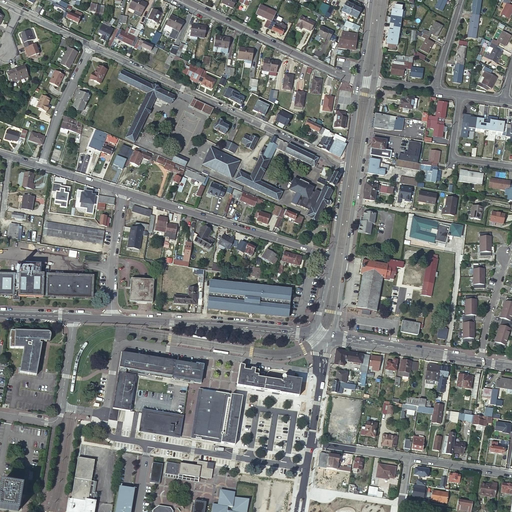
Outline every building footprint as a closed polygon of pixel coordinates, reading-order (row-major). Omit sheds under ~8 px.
[(61,0),(49,0),(56,3),(55,6),(58,7),(57,9),(61,12),(63,9),(65,10),(68,3),(61,0)] [(141,1),(139,0),(133,0),(130,6),(137,10),(141,1)] [(236,1),(234,0),(223,0),(222,4),(233,9),(236,1)] [(446,0),(437,0),(433,9),(441,13),(446,0)] [(471,15),(478,16),(480,0),(471,0),(470,15),(471,15)] [(506,0),(504,3),(508,5),(502,16),(510,20),(511,16),(511,7),(510,6),(511,3),(506,0)] [(148,4),(141,1),(137,10),(135,13),(142,16),(148,4)] [(342,12),(349,16),(354,6),(346,3),(342,12)] [(318,12),(325,16),(329,7),(322,4),(318,12)] [(264,27),(268,29),(273,20),(273,19),(277,12),(260,5),(256,14),(268,20),(264,27)] [(349,16),(357,20),(361,10),(354,6),(349,16)] [(390,9),(389,16),(400,18),(401,11),(400,11),(399,11),(400,7),(393,6),(392,10),(390,9)] [(325,16),(329,18),(333,9),(329,7),(325,16)] [(82,13),(76,10),(74,15),(68,12),(66,16),(78,22),(82,13)] [(162,13),(153,10),(149,20),(157,23),(162,13)] [(126,16),(122,15),(120,23),(117,27),(120,28),(121,29),(124,23),(126,16)] [(467,33),(475,34),(478,16),(471,15),(471,19),(469,18),(467,33)] [(178,19),(171,16),(165,29),(172,32),(174,28),(178,19)] [(301,16),(297,25),(302,28),(303,26),(311,31),(315,23),(301,16)] [(388,23),(388,27),(397,28),(397,25),(399,25),(400,18),(389,16),(389,18),(387,18),(386,23),(388,23)] [(184,22),(178,19),(174,28),(180,31),(184,22)] [(273,20),(268,29),(282,35),(286,26),(281,24),(282,23),(273,19),(273,20)] [(108,23),(103,20),(102,24),(101,23),(96,32),(101,35),(100,38),(103,40),(106,36),(108,37),(111,29),(108,27),(110,23),(108,23)] [(425,30),(423,34),(427,35),(429,37),(431,34),(437,37),(442,28),(434,23),(429,32),(425,30)] [(351,29),(357,32),(360,27),(354,24),(352,26),(351,29)] [(199,26),(191,25),(189,39),(197,40),(197,36),(199,26)] [(206,27),(199,26),(197,36),(205,37),(206,27)] [(117,27),(107,47),(110,49),(110,48),(114,40),(115,37),(120,28),(117,27)] [(334,33),(322,27),(318,36),(327,40),(327,38),(331,40),(334,33)] [(387,29),(386,36),(397,38),(398,31),(396,31),(397,28),(388,27),(387,29)] [(126,31),(121,29),(120,28),(115,37),(118,39),(117,40),(131,46),(132,45),(136,37),(129,33),(126,31)] [(21,38),(20,38),(23,48),(31,45),(29,40),(32,39),(29,30),(19,33),(21,38)] [(494,40),(492,44),(497,47),(500,43),(505,47),(511,37),(503,32),(497,42),(494,40)] [(358,49),(359,36),(343,34),(343,40),(341,40),(340,50),(351,51),(351,49),(358,49)] [(423,34),(422,37),(425,39),(420,48),(428,53),(433,43),(427,40),(429,37),(427,35),(423,34)] [(386,36),(385,43),(387,43),(386,47),(394,49),(394,44),(396,44),(397,38),(386,36)] [(213,52),(220,53),(222,39),(215,38),(213,52)] [(156,48),(138,39),(134,46),(133,49),(135,50),(136,49),(139,51),(141,47),(150,52),(149,53),(153,54),(156,48)] [(220,53),(228,54),(230,40),(222,39),(220,53)] [(31,45),(23,48),(24,52),(26,52),(27,57),(37,53),(34,44),(31,45)] [(185,45),(182,44),(178,53),(177,56),(182,58),(183,57),(180,56),(185,45)] [(492,44),(490,47),(494,49),(490,56),(486,54),(484,57),(496,64),(502,53),(496,50),(497,47),(492,44)] [(78,51),(69,47),(60,64),(69,69),(78,51)] [(456,65),(462,66),(465,48),(457,47),(454,64),(456,65)] [(237,58),(244,59),(246,50),(239,49),(237,58)] [(251,65),(252,61),(254,52),(246,50),(244,59),(244,63),(251,65)] [(173,59),(175,56),(170,54),(168,59),(167,59),(165,62),(170,65),(173,59)] [(198,66),(191,63),(182,58),(177,56),(175,55),(175,56),(173,59),(185,65),(182,74),(187,76),(186,78),(197,83),(204,69),(203,68),(198,66)] [(262,70),(269,71),(271,62),(263,60),(262,70)] [(403,68),(407,69),(408,62),(404,61),(404,62),(393,61),(393,64),(391,74),(402,75),(403,68)] [(269,71),(276,72),(278,63),(271,62),(269,71)] [(407,69),(411,70),(410,76),(419,78),(421,69),(411,67),(411,62),(408,62),(407,69)] [(17,78),(27,75),(23,65),(19,67),(18,66),(14,67),(17,78)] [(452,83),(460,84),(462,66),(456,65),(455,68),(454,68),(452,83)] [(94,74),(91,80),(100,84),(107,70),(98,66),(94,74)] [(8,82),(17,78),(14,67),(8,69),(9,71),(5,72),(8,82)] [(224,74),(221,77),(226,80),(229,76),(230,69),(226,68),(225,75),(224,74)] [(63,74),(54,70),(48,82),(57,86),(63,74)] [(132,76),(122,71),(118,80),(147,94),(125,139),(134,143),(156,98),(170,105),(175,96),(132,76)] [(491,89),(497,79),(491,75),(485,72),(482,77),(481,77),(479,80),(479,82),(477,85),(486,90),(487,87),(491,89)] [(292,76),(285,74),(282,89),(290,90),(292,76)] [(201,85),(211,90),(215,80),(206,76),(201,85)] [(221,77),(218,84),(223,86),(226,80),(221,77)] [(321,80),(313,79),(311,94),(319,95),(321,80)] [(228,86),(223,97),(240,105),(243,98),(238,96),(240,92),(228,86)] [(267,100),(273,103),(276,98),(272,97),(273,89),(271,89),(269,96),(267,100)] [(78,92),(75,98),(77,99),(76,102),(75,101),(72,107),(74,109),(79,112),(82,112),(89,98),(78,92)] [(258,96),(252,93),(251,92),(245,105),(246,105),(252,108),(258,96)] [(305,93),(297,92),(295,107),(303,108),(305,93)] [(50,100),(42,95),(36,107),(46,112),(49,106),(47,106),(50,100)] [(333,98),(325,96),(324,104),(323,111),(331,112),(333,98)] [(411,110),(412,109),(413,99),(406,97),(405,101),(400,100),(399,108),(403,108),(402,112),(408,113),(408,109),(411,110)] [(267,100),(263,107),(269,110),(273,103),(267,100)] [(202,103),(197,101),(194,108),(210,116),(214,108),(202,103)] [(433,115),(431,115),(431,121),(437,121),(437,118),(443,118),(444,119),(446,107),(436,106),(435,117),(433,117),(433,115)] [(291,117),(280,112),(276,121),(287,126),(291,117)] [(306,119),(302,117),(295,114),(293,119),(303,124),(306,119)] [(374,120),(372,128),(374,128),(387,130),(387,127),(393,128),(393,127),(394,121),(388,120),(389,116),(376,114),(375,120),(374,120)] [(346,118),(345,117),(337,116),(336,123),(335,123),(334,127),(342,128),(343,126),(345,126),(346,118)] [(77,128),(79,123),(65,118),(63,122),(77,128)] [(461,130),(474,132),(475,129),(476,118),(469,118),(469,120),(462,119),(461,130)] [(476,118),(475,129),(482,131),(482,129),(485,129),(486,123),(483,122),(483,119),(476,118)] [(223,122),(218,120),(216,125),(215,125),(213,128),(214,129),(214,130),(225,135),(229,127),(222,124),(223,122)] [(321,126),(316,124),(315,123),(308,120),(305,125),(323,134),(323,133),(328,135),(329,133),(330,134),(331,131),(330,131),(321,126)] [(433,129),(432,136),(441,138),(442,132),(443,128),(443,126),(442,126),(443,122),(437,121),(431,121),(426,120),(426,123),(425,128),(433,129)] [(486,123),(485,129),(489,130),(489,131),(496,132),(497,122),(490,121),(490,123),(486,123)] [(83,124),(79,122),(79,123),(77,128),(63,122),(61,128),(67,130),(81,135),(83,124)] [(497,122),(496,132),(495,135),(505,137),(505,136),(506,133),(507,126),(504,125),(504,123),(497,122)] [(18,136),(7,132),(4,140),(7,141),(8,140),(16,143),(18,136)] [(44,137),(31,132),(29,141),(42,145),(44,137)] [(250,138),(245,135),(242,143),(245,145),(244,147),(253,151),(258,139),(251,136),(250,138)] [(118,140),(108,136),(105,142),(101,153),(111,157),(114,148),(108,146),(110,143),(114,145),(118,142),(118,140)] [(303,151),(273,136),(270,142),(274,144),(273,147),(275,148),(314,167),(316,163),(318,158),(303,151)] [(101,153),(105,142),(93,138),(88,150),(86,154),(92,156),(93,152),(100,155),(101,153)] [(346,144),(335,139),(334,141),(327,138),(326,140),(323,139),(320,144),(323,146),(322,148),(340,157),(346,144)] [(372,138),(369,155),(390,159),(391,151),(385,150),(386,140),(372,138)] [(238,146),(227,141),(223,148),(234,153),(238,146)] [(419,170),(420,165),(420,163),(418,163),(421,143),(409,141),(407,152),(404,152),(403,154),(399,153),(398,160),(396,160),(395,166),(419,170)] [(274,144),(270,142),(267,148),(264,156),(270,159),(275,148),(273,147),(274,144)] [(118,169),(123,171),(124,167),(127,161),(131,150),(127,149),(127,148),(122,145),(117,158),(117,157),(113,166),(119,168),(118,169)] [(150,164),(152,160),(149,158),(150,156),(146,154),(147,152),(136,147),(130,163),(138,166),(141,158),(148,161),(147,163),(150,164)] [(264,156),(267,148),(263,147),(259,155),(261,155),(251,177),(239,172),(235,180),(279,201),(283,193),(260,182),(270,159),(264,156)] [(240,162),(211,148),(203,165),(232,179),(240,162)] [(425,161),(424,166),(436,167),(437,163),(438,163),(439,152),(430,151),(428,162),(425,161)] [(159,156),(154,154),(152,160),(150,164),(150,165),(153,166),(155,162),(156,163),(159,157),(159,156)] [(176,154),(172,161),(175,163),(185,167),(188,160),(176,154)] [(159,157),(156,163),(167,167),(165,170),(172,173),(172,172),(175,165),(162,159),(159,157)] [(369,159),(367,173),(384,176),(385,170),(387,170),(388,165),(378,163),(379,161),(369,159)] [(175,164),(175,165),(172,172),(177,174),(176,178),(175,178),(174,183),(179,185),(187,169),(175,164)] [(424,166),(424,169),(427,170),(426,181),(435,183),(436,179),(439,180),(440,173),(437,173),(437,171),(435,171),(436,167),(424,166)] [(461,170),(460,179),(482,182),(483,174),(466,172),(466,170),(461,170)] [(200,173),(196,172),(195,174),(189,171),(186,176),(203,184),(206,179),(199,176),(200,173)] [(340,175),(335,172),(333,176),(330,175),(327,180),(330,182),(329,183),(335,186),(336,185),(340,175)] [(34,174),(24,173),(22,187),(34,189),(34,184),(32,184),(34,174)] [(400,177),(399,184),(405,185),(416,187),(417,180),(400,177)] [(296,206),(297,205),(297,204),(300,205),(304,197),(309,199),(312,191),(314,188),(309,186),(309,184),(301,180),(300,181),(295,179),(290,189),(296,193),(291,203),(296,206)] [(326,182),(319,179),(317,183),(327,187),(328,186),(325,185),(326,182)] [(490,179),(488,188),(511,190),(511,184),(509,184),(509,183),(506,183),(507,181),(490,179)] [(230,182),(228,185),(234,188),(241,191),(243,187),(230,182)] [(223,197),(227,188),(212,183),(208,193),(219,197),(220,196),(223,197)] [(61,185),(53,184),(51,193),(55,193),(54,205),(60,206),(61,203),(67,204),(68,195),(69,195),(70,188),(64,187),(64,190),(60,190),(61,187),(61,185)] [(365,184),(362,200),(373,201),(374,201),(378,202),(380,193),(391,195),(392,188),(365,184)] [(196,196),(200,198),(205,188),(201,186),(196,196)] [(400,186),(398,199),(405,200),(405,201),(409,202),(411,188),(400,186)] [(315,193),(312,191),(309,199),(304,197),(300,205),(310,211),(308,216),(318,221),(327,204),(329,205),(330,205),(331,205),(331,204),(332,204),(332,203),(332,202),(331,201),(329,200),(333,191),(324,187),(321,193),(316,190),(315,193)] [(235,190),(233,195),(241,198),(240,201),(255,207),(258,199),(235,190)] [(99,197),(83,194),(84,192),(77,191),(76,198),(80,199),(79,207),(86,208),(85,213),(93,214),(94,204),(97,205),(98,203),(99,197)] [(418,193),(417,202),(434,205),(435,196),(418,193)] [(233,195),(231,194),(231,196),(224,212),(227,213),(229,206),(233,195)] [(33,197),(23,196),(21,209),(31,210),(33,197)] [(115,199),(99,196),(98,203),(106,205),(114,206),(115,199)] [(447,198),(444,215),(454,216),(457,199),(447,198)] [(472,205),(470,218),(480,219),(482,207),(472,205)] [(282,208),(276,206),(272,216),(278,218),(280,214),(282,209),(282,208)] [(151,216),(151,211),(147,210),(147,211),(134,207),(132,210),(151,216)] [(282,209),(280,214),(284,215),(284,216),(289,218),(295,220),(294,222),(301,225),(302,222),(304,218),(282,209)] [(151,216),(132,210),(132,213),(150,219),(151,217),(151,216)] [(358,227),(358,232),(369,234),(371,223),(373,223),(374,219),(374,218),(373,218),(373,217),(373,216),(373,215),(373,214),(373,213),(374,213),(363,211),(362,222),(359,225),(358,227)] [(491,212),(490,221),(503,224),(505,214),(491,212)] [(270,216),(261,213),(258,222),(266,224),(266,221),(268,222),(270,216)] [(284,215),(280,214),(278,218),(274,227),(279,229),(284,216),(284,215)] [(100,217),(99,224),(98,225),(104,226),(104,227),(106,228),(106,227),(106,226),(108,226),(109,219),(106,219),(106,218),(100,217)] [(168,221),(168,220),(158,218),(156,230),(160,231),(160,232),(166,233),(167,224),(168,221)] [(195,227),(195,219),(187,218),(187,227),(195,227)] [(419,222),(411,220),(409,237),(427,240),(428,237),(444,243),(447,238),(448,238),(449,234),(459,237),(462,227),(439,223),(438,225),(421,221),(419,222)] [(10,223),(8,237),(19,239),(20,236),(16,235),(17,226),(18,224),(10,223)] [(91,230),(48,223),(46,236),(89,243),(91,230)] [(134,229),(132,228),(132,229),(148,231),(149,225),(135,223),(134,229)] [(172,225),(167,224),(166,233),(165,239),(169,239),(169,240),(175,241),(177,227),(171,227),(172,225)] [(211,232),(202,228),(200,232),(195,243),(209,250),(210,248),(211,249),(212,246),(213,243),(207,240),(208,237),(211,232)] [(148,231),(132,229),(129,248),(139,250),(142,232),(148,233),(148,231)] [(103,232),(91,230),(89,243),(101,245),(103,232)] [(480,244),(491,244),(491,235),(480,236),(480,244)] [(234,242),(234,240),(232,238),(231,240),(223,236),(220,242),(219,241),(218,244),(231,251),(233,246),(234,242)] [(248,247),(241,243),(238,248),(239,249),(237,252),(251,259),(254,254),(253,253),(255,249),(249,246),(248,247)] [(174,262),(173,265),(189,268),(192,246),(186,245),(184,262),(174,261),(174,262)] [(277,257),(267,251),(263,256),(264,257),(263,259),(272,265),(274,266),(278,261),(275,259),(277,257)] [(281,262),(280,261),(278,275),(281,275),(282,275),(282,269),(281,269),(283,262),(299,266),(301,258),(284,252),(281,262)] [(428,254),(424,282),(434,283),(438,255),(428,254)] [(400,262),(387,260),(386,265),(361,260),(359,273),(362,274),(356,309),(376,312),(382,278),(385,278),(385,280),(389,281),(389,279),(394,280),(394,276),(396,275),(396,273),(395,271),(396,268),(402,269),(403,262),(400,262)] [(221,273),(222,273),(222,270),(216,269),(216,265),(212,264),(211,271),(219,272),(221,273)] [(0,272),(0,296),(13,297),(13,298),(13,302),(20,302),(20,299),(20,297),(92,300),(92,293),(92,278),(40,277),(40,268),(20,267),(20,272),(20,274),(14,276),(14,277),(3,276),(3,273),(0,272)] [(473,276),(484,276),(484,268),(473,268),(473,276)] [(255,269),(253,278),(259,279),(260,279),(261,273),(262,273),(263,271),(255,269)] [(291,290),(211,281),(208,308),(251,313),(271,315),(284,316),(289,317),(291,290)] [(154,283),(132,282),(131,303),(153,304),(154,283)] [(424,282),(422,296),(432,297),(434,283),(424,282)] [(197,285),(189,285),(189,297),(175,296),(175,303),(196,305),(197,285)] [(465,299),(465,307),(476,307),(476,299),(465,299)] [(511,302),(505,300),(502,309),(511,311),(511,302)] [(465,307),(465,316),(474,316),(476,316),(476,307),(465,307)] [(502,318),(510,320),(511,314),(511,311),(502,309),(499,317),(502,318)] [(403,320),(401,332),(418,336),(420,328),(423,329),(424,318),(418,316),(416,323),(403,320)] [(500,325),(497,333),(508,337),(511,329),(500,325)] [(438,328),(437,339),(445,340),(446,329),(438,328)] [(47,333),(12,331),(11,339),(12,339),(12,341),(11,341),(10,348),(24,350),(21,369),(19,368),(18,373),(37,376),(40,356),(42,345),(40,344),(40,343),(40,342),(47,342),(47,333)] [(497,333),(494,342),(505,346),(508,337),(497,333)] [(361,363),(359,372),(367,373),(370,355),(339,350),(336,350),(334,364),(344,365),(345,361),(361,363)] [(122,352),(113,408),(131,410),(137,375),(138,376),(148,377),(148,375),(173,379),(176,361),(122,352)] [(371,356),(369,366),(373,367),(372,370),(376,371),(377,367),(379,368),(381,357),(371,356)] [(387,361),(386,370),(389,371),(388,374),(393,375),(393,372),(396,372),(398,360),(394,359),(392,361),(392,362),(387,361)] [(402,360),(400,371),(404,372),(404,378),(408,379),(411,362),(408,362),(408,360),(404,360),(404,361),(402,360)] [(173,379),(173,380),(186,382),(186,381),(188,366),(182,365),(183,362),(176,361),(173,379)] [(412,362),(411,370),(418,372),(419,363),(412,362)] [(201,387),(193,435),(196,438),(197,434),(203,396),(207,365),(204,365),(203,369),(201,384),(201,387)] [(246,366),(241,365),(238,386),(299,396),(300,393),(301,393),(301,390),(302,383),(302,380),(287,377),(287,380),(267,377),(266,377),(266,375),(265,375),(265,373),(260,372),(260,371),(256,370),(256,369),(252,369),(252,368),(245,367),(246,366)] [(427,380),(438,381),(440,368),(440,367),(440,366),(428,365),(426,380),(427,380)] [(188,366),(186,381),(201,384),(203,369),(188,366)] [(437,385),(437,388),(444,389),(446,377),(448,377),(449,368),(442,367),(440,367),(440,368),(438,381),(437,385)] [(337,370),(335,381),(346,383),(348,372),(337,370)] [(459,377),(458,387),(471,389),(473,377),(462,375),(461,377),(459,377)] [(498,379),(496,387),(511,389),(511,379),(502,378),(502,380),(498,379)] [(346,383),(335,381),(333,380),(331,392),(336,393),(336,392),(340,393),(341,386),(350,388),(351,384),(346,383)] [(497,390),(484,388),(482,397),(491,398),(490,405),(494,405),(497,390)] [(218,442),(219,442),(227,393),(226,393),(210,390),(203,396),(197,434),(196,438),(218,442)] [(244,397),(227,393),(219,442),(237,445),(244,397)] [(419,399),(406,397),(405,404),(418,406),(419,399)] [(432,401),(419,399),(418,406),(425,407),(431,408),(432,401)] [(443,406),(434,404),(431,423),(440,424),(442,415),(441,415),(443,406)] [(179,418),(184,419),(185,415),(163,412),(147,409),(144,409),(143,412),(141,429),(176,435),(182,436),(182,432),(176,431),(147,426),(149,413),(179,418)] [(328,410),(328,420),(338,421),(338,410),(328,410)] [(459,413),(451,411),(450,419),(452,422),(457,423),(458,420),(459,413)] [(149,413),(147,426),(176,431),(179,418),(149,413)] [(474,415),(459,413),(458,420),(465,422),(468,422),(467,424),(472,424),(474,415)] [(491,425),(492,421),(492,418),(485,417),(484,421),(481,420),(481,417),(474,417),(473,424),(487,426),(487,425),(491,425)] [(492,418),(492,421),(498,422),(496,431),(500,432),(502,420),(492,418)] [(511,421),(502,420),(500,432),(511,434),(511,421)] [(366,421),(365,427),(365,430),(362,429),(361,435),(374,437),(377,423),(366,421)] [(444,443),(442,453),(452,455),(455,434),(449,433),(448,437),(445,436),(444,443)] [(394,446),(396,446),(397,437),(396,437),(396,436),(384,434),(382,445),(391,446),(394,447),(394,446)] [(415,437),(412,449),(422,451),(425,438),(415,437)] [(69,499),(66,511),(95,511),(97,501),(94,500),(95,493),(93,492),(95,482),(92,481),(96,460),(92,460),(95,441),(82,439),(79,458),(72,499),(69,499)] [(404,440),(403,448),(410,449),(411,441),(404,440)] [(466,444),(455,442),(453,453),(464,454),(466,444)] [(491,442),(490,453),(503,455),(503,450),(496,448),(497,443),(491,442)] [(319,455),(317,468),(325,469),(334,470),(337,471),(338,464),(338,460),(339,456),(321,454),(319,455)] [(362,460),(354,459),(352,468),(356,469),(360,470),(362,460)] [(207,468),(208,462),(198,460),(197,465),(187,463),(182,462),(181,464),(167,462),(165,474),(179,476),(180,474),(200,477),(200,476),(212,478),(214,469),(207,468)] [(163,464),(153,462),(150,482),(152,483),(160,484),(163,464)] [(376,477),(382,478),(386,479),(386,477),(392,478),(394,467),(383,466),(378,465),(376,477)] [(418,469),(414,468),(413,475),(418,476),(418,477),(420,477),(420,478),(421,478),(422,476),(428,477),(428,473),(426,473),(426,470),(423,470),(422,469),(418,468),(418,469)] [(165,474),(165,476),(199,482),(200,477),(180,474),(179,476),(165,474)] [(460,475),(450,474),(449,478),(453,478),(452,482),(459,483),(460,475)] [(484,484),(480,483),(478,495),(493,497),(495,484),(491,483),(490,486),(484,485),(484,484)] [(506,484),(501,484),(500,493),(511,494),(511,485),(511,484),(506,483),(506,484)] [(23,487),(2,484),(0,495),(0,508),(19,511),(23,487)] [(349,484),(348,493),(352,494),(353,491),(355,492),(356,486),(354,485),(349,484)] [(425,499),(426,493),(424,493),(425,490),(421,489),(422,487),(413,485),(411,497),(425,499)] [(377,487),(368,486),(367,495),(385,498),(386,495),(376,494),(377,487)] [(120,488),(116,511),(129,511),(132,498),(130,497),(131,489),(120,488)] [(212,507),(211,511),(246,511),(249,498),(235,496),(236,491),(229,490),(226,489),(223,492),(223,494),(219,493),(218,503),(213,502),(212,507)] [(447,493),(431,491),(431,494),(426,493),(425,499),(430,500),(430,501),(446,503),(447,493)] [(203,511),(206,501),(195,500),(194,505),(192,504),(191,511),(172,511),(173,509),(171,506),(159,504),(153,509),(152,511),(203,511)] [(458,500),(456,510),(469,511),(470,511),(472,502),(458,500)]
